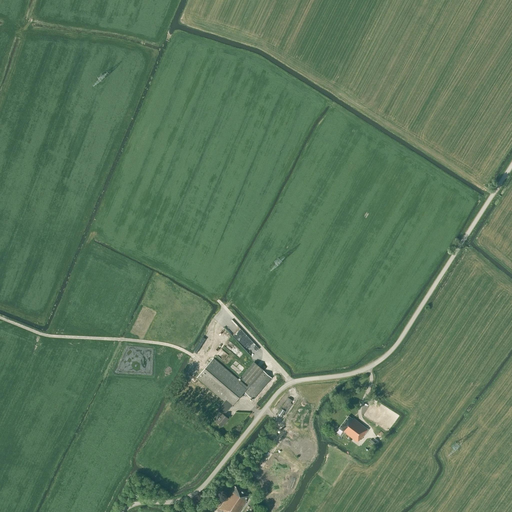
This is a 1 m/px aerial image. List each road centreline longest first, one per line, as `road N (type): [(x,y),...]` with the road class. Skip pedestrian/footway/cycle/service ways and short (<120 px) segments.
road 1 (unclassified): [(125,511),(202,488),(290,383),(360,370),(383,357),(511,169)]
road 2 (track): [(290,383),(224,307),(193,358),(162,344),(46,336),(0,317)]
